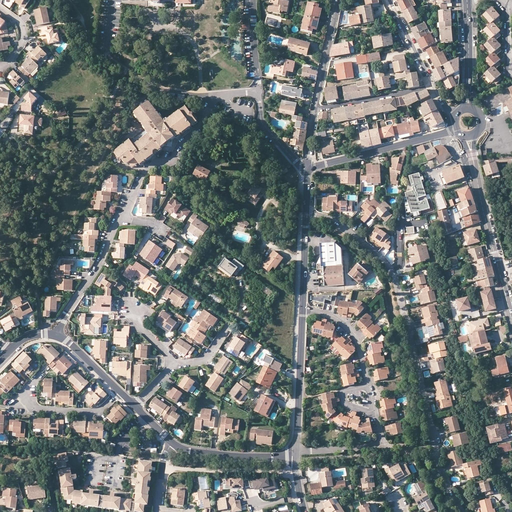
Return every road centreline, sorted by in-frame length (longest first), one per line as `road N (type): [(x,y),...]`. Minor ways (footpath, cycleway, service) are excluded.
road 1 (residential): [(458,511),(432,445),(393,273),(339,225),(306,212)]
road 2 (residential): [(122,216),(144,171),(170,160),(219,98),(258,92)]
road 3 (secondary): [(511,318),(475,169)]
road 4 (tertiary): [(295,451),(302,308)]
road 5 (residential): [(308,167),(444,132)]
road 6 (residential): [(56,335),(122,216)]
road 7 (residential): [(119,391),(96,410),(24,406),(32,382)]
road 8 (residential): [(170,442),(193,451),(295,456)]
